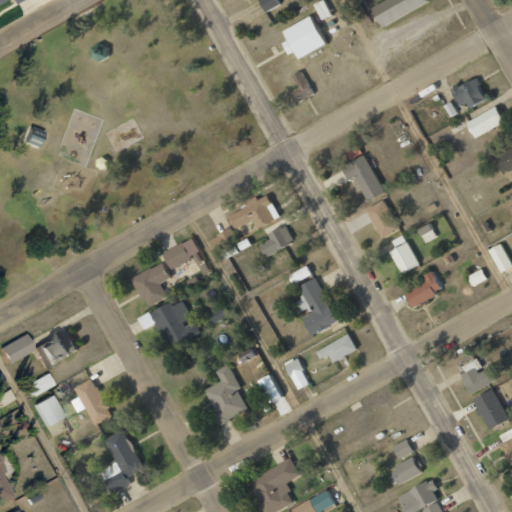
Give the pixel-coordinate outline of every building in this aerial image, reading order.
[(259,0),(264,11),(280,5),(277,0),(259,0)] [(322,20),(332,15),(324,0),(323,0),(314,4),(322,20)] [(429,0),(384,0),(371,8),(382,27),(429,0)] [(283,31),(287,40),(282,43),(288,55),(294,52),(299,59),(326,45),(311,16),(283,31)] [(299,100),(311,96),(303,71),(290,76),(299,100)] [(467,101),(470,107),(486,99),(476,77),(452,89),(459,105),(467,101)] [(473,137),(504,124),(497,107),(466,121),(473,137)] [(511,168),(511,147),(494,156),(503,173),(511,168)] [(342,167),(349,181),(355,178),(367,201),(384,192),(364,155),(342,167)] [(229,215),(234,229),(253,221),(256,228),(278,218),(268,193),(244,203),(246,208),(229,215)] [(380,239),(400,230),(386,199),(367,208),(380,239)] [(425,243),(437,236),(430,223),(418,230),(425,243)] [(267,234),(270,239),(258,245),(265,257),(294,242),(285,225),(267,234)] [(236,239),(229,228),(208,241),(215,252),(236,239)] [(163,253),(171,269),(192,258),(184,242),(163,253)] [(390,252),(402,274),(419,264),(407,242),(390,252)] [(489,250),(501,273),(511,267),(511,264),(501,244),(489,250)] [(136,277),(150,305),(167,297),(160,282),(171,278),(164,264),(136,277)] [(467,276),(473,287),(487,279),(482,269),(467,276)] [(404,292),(411,306),(442,292),(432,272),(423,276),(426,282),(404,292)] [(302,317),(310,334),(338,322),(317,277),(300,286),(312,312),(302,317)] [(201,333),(194,320),(193,320),(183,301),(173,306),(171,302),(154,310),(165,334),(169,332),(176,345),(201,333)] [(209,314),(214,323),(230,314),(225,305),(209,314)] [(83,351),(72,330),(42,346),(53,368),(83,351)] [(10,363),(36,349),(28,333),(1,346),(10,363)] [(332,361),(356,351),(350,335),(316,349),(320,359),(330,355),(332,361)] [(286,363),(296,389),(309,385),(299,358),(286,363)] [(461,376),(471,394),(499,378),(491,365),(483,369),(477,358),(464,365),(467,372),(461,376)] [(249,411),(238,389),(241,389),(229,364),(216,370),(221,381),(205,389),(215,410),(209,413),(216,426),(249,411)] [(279,399),(272,374),(259,378),(267,402),(279,399)] [(99,424),(117,416),(100,378),(80,387),(84,397),(77,400),(82,413),(92,408),(99,424)] [(489,429),(509,419),(494,388),(473,399),(489,429)] [(36,404),(49,426),(66,416),(53,394),(36,404)] [(511,428),(500,435),(504,442),(500,444),(511,467),(511,466),(511,428)] [(109,438),(126,473),(111,480),(117,492),(135,483),(132,477),(148,470),(128,429),(109,438)] [(399,459),(414,451),(407,439),(392,446),(399,459)] [(0,504),(15,497),(3,473),(7,471),(0,456),(0,504)] [(287,482),(300,475),(291,458),(248,480),(264,511),(275,511),(293,503),(288,492),(291,491),(287,482)] [(420,475),(414,459),(391,467),(397,483),(420,475)] [(398,495),(406,511),(414,511),(438,500),(433,491),(438,489),(432,478),(398,495)] [(289,511),(322,511),(335,505),(327,491),(289,511)] [(443,511),(438,501),(422,510),(423,511),(443,511)]
